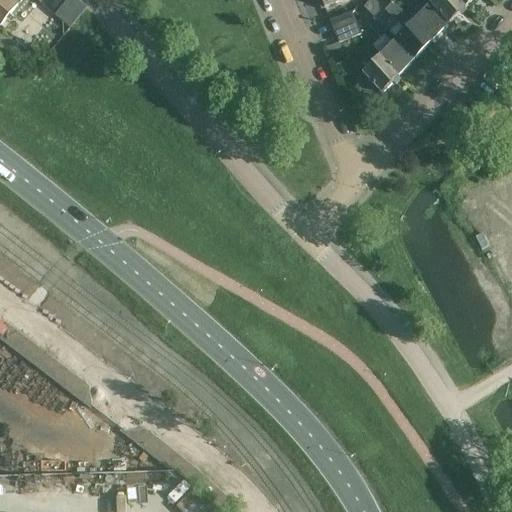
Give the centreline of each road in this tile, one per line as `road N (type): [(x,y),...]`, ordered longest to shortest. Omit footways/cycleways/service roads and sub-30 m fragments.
road 1 (secondary): [(363,511),(324,453),(243,367),(0,163)]
road 2 (unclassified): [(256,511),(181,438),(0,301)]
road 3 (unclassified): [(305,237),(92,0)]
road 4 (residential): [(354,183),(511,20)]
road 5 (unclassified): [(447,408),(378,311),(305,237)]
road 6 (residential): [(354,183),(280,0)]
